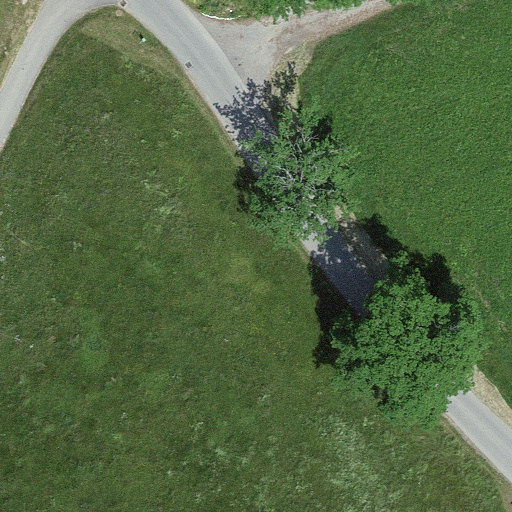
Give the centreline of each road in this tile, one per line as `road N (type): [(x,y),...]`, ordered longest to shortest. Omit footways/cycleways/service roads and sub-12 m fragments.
road 1 (unclassified): [(511,456),(390,323),(211,72),(150,0)]
road 2 (track): [(211,72),(371,0)]
